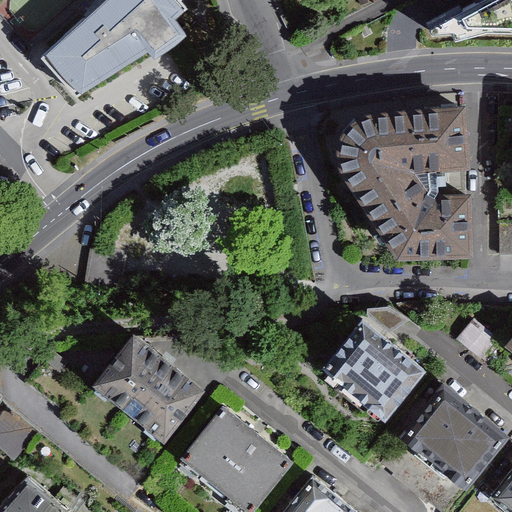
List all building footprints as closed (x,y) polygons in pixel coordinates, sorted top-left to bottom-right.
[(184,14),(170,0),(109,0),(44,60),(79,100),(147,58),(154,66),(187,40),(175,25),(184,14)] [(511,0),(454,0),(403,27),(404,32),(462,24),(465,35),(511,31),(511,0)] [(468,167),(463,108),(374,115),(361,120),(349,129),(342,141),(340,157),(343,171),(399,260),(471,258),(469,198),(438,199),(426,193),(414,171),(468,167)] [(511,109),(501,110),(502,254),(511,253),(511,109)] [(389,417),(426,371),(366,322),(328,368),(389,417)] [(490,365),(505,345),(477,323),(461,342),(490,365)] [(202,391),(133,337),(96,384),(165,438),(202,391)] [(469,482),(506,435),(446,387),(409,434),(469,482)] [(292,462),(226,410),(186,459),(252,511),(292,462)] [(33,442),(3,418),(0,420),(0,455),(13,466),(33,442)] [(511,508),(511,475),(496,496),(511,508)] [(69,511),(29,477),(0,509),(0,511),(69,511)] [(358,511),(315,477),(287,511),(358,511)]
